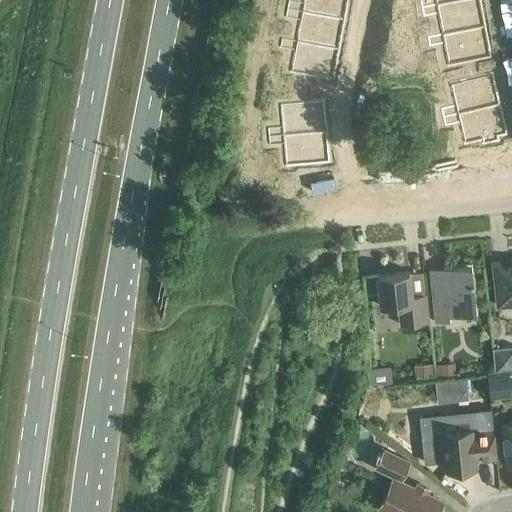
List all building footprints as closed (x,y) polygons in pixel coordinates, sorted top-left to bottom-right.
[(301,3),(300,11),(343,19),(345,10),(346,10),(348,0),(300,0),(300,2),(302,2),(301,3)] [(461,0),(435,5),(436,13),(441,35),(484,27),(478,0),(461,0)] [(290,1),(288,9),(300,11),(301,3),(290,1)] [(425,15),(436,13),(435,5),(423,7),(425,15)] [(287,16),(299,19),(300,11),(288,9),(287,16)] [(343,19),(300,11),(299,19),(295,41),(338,48),(343,19)] [(441,35),(442,43),(442,44),(441,44),(445,66),(491,57),(487,35),(485,35),(484,27),(441,35)] [(430,45),(442,43),(441,35),(429,37),(430,45)] [(281,46),(293,49),(295,41),(283,39),(281,46)] [(338,48),(295,41),(293,49),(291,49),(287,71),(334,80),(338,57),(336,57),(338,48)] [(454,107),(456,114),(499,104),(491,74),(449,84),(454,107)] [(282,135),(326,131),(323,100),(280,104),(282,127),(282,135)] [(501,113),(499,104),(456,114),(458,122),(458,123),(457,123),(462,145),(478,142),(479,145),(492,142),(492,138),(508,134),(502,112),(501,113)] [(443,109),(444,117),(456,114),(454,107),(443,109)] [(458,122),(456,114),(444,117),(446,125),(458,122)] [(282,135),(282,127),(270,128),(270,136),(282,135)] [(326,131),(282,135),(283,143),(283,144),(282,144),(284,166),(314,164),(330,162),(328,140),(327,140),(326,131)] [(282,135),(270,136),(271,144),(283,143),(282,135)] [(511,259),(509,259),(511,275),(496,276),(498,296),(510,295),(511,303),(511,302),(511,259)] [(477,311),(472,263),(443,266),(446,292),(433,294),(436,321),(450,319),(450,314),(477,311)] [(412,294),(410,270),(379,273),(382,305),(399,303),(401,324),(429,321),(426,293),(412,294)] [(511,346),(494,348),(496,370),(511,367),(511,346)] [(419,359),(421,378),(434,376),(433,357),(419,359)] [(436,364),(438,376),(457,374),(455,362),(436,364)] [(511,367),(496,370),(487,370),(490,396),(511,394),(511,367)] [(391,380),(390,369),(370,370),(371,382),(391,380)] [(436,381),(438,400),(469,397),(467,377),(436,381)] [(368,410),(387,416),(393,397),(373,391),(368,410)] [(511,422),(503,423),(507,464),(511,463),(511,422)] [(472,426),(443,429),(447,470),(477,467),(476,459),(497,457),(493,427),(472,429),(472,426)] [(377,466),(400,477),(408,461),(384,450),(377,466)] [(436,511),(442,501),(394,478),(380,506),(391,511),(436,511)] [(325,509),(334,511),(336,505),(328,502),(325,509)]
